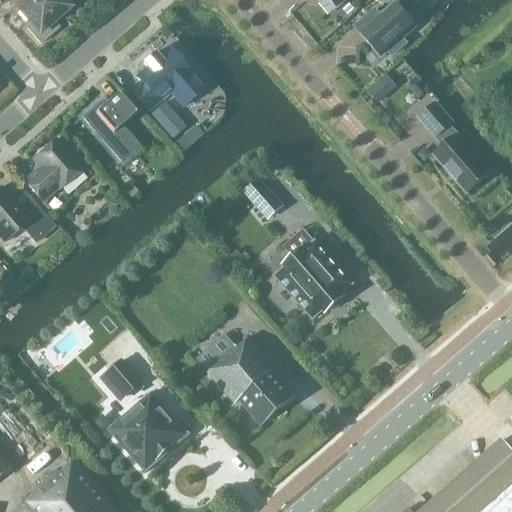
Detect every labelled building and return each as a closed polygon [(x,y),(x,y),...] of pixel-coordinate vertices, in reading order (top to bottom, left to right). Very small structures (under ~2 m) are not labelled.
[(26,29),(40,45),(58,29),(53,23),(69,8),(78,0),(24,0),(16,7),(31,25),(26,29)] [(329,0),(337,8),(346,0),(329,0)] [(396,3),(381,16),(375,10),(355,29),(381,58),(388,52),(392,56),(406,45),(408,42),(404,38),(417,27),(396,3)] [(140,83),(130,92),(148,112),(170,93),(184,109),(205,90),(191,74),(169,49),(158,59),(154,54),(153,55),(145,63),(144,63),(143,64),(147,69),(136,78),(140,83)] [(386,77),(367,93),(378,106),(397,89),(386,77)] [(416,85),(410,90),(419,100),(425,96),(416,85)] [(101,103),(82,119),(121,163),(139,147),(122,127),(135,115),(117,95),(105,106),(104,106),(101,103)] [(152,114),(173,139),(186,127),(164,103),(152,114)] [(435,104),(418,119),(436,139),(444,148),(434,157),(467,194),(491,173),(458,136),(450,127),(453,124),(435,104)] [(183,136),(174,144),(182,152),(190,145),(183,136)] [(56,140),(33,160),(40,169),(24,182),(42,203),(58,189),(59,190),(82,170),(56,140)] [(284,208),(260,181),(243,195),(267,222),(284,208)] [(35,244),(53,228),(32,204),(21,213),(14,204),(0,189),(0,188),(0,239),(4,244),(22,228),(35,244)] [(127,203),(137,195),(131,188),(121,196),(127,203)] [(350,286),(313,243),(303,252),(300,249),(290,259),(280,267),(283,270),(273,278),(311,321),(321,312),(323,315),(343,297),(341,295),(350,286)] [(238,401),(261,426),(293,398),(271,373),(275,369),(248,338),(236,349),(207,376),(234,406),(238,401)] [(121,363),(120,363),(106,375),(126,397),(140,385),(121,363)] [(186,437),(149,397),(110,432),(123,446),(126,444),(134,452),(131,455),(147,472),(145,474),(146,475),(188,437),(187,436),(186,437)] [(511,511),(511,451),(502,440),(421,511),(410,511),(408,509),(404,511),(511,511)] [(0,453),(0,477),(12,467),(0,453)] [(23,502),(31,511),(117,511),(74,462),(60,475),(57,473),(23,502)] [(420,496),(414,501),(419,507),(425,502),(420,496)]
